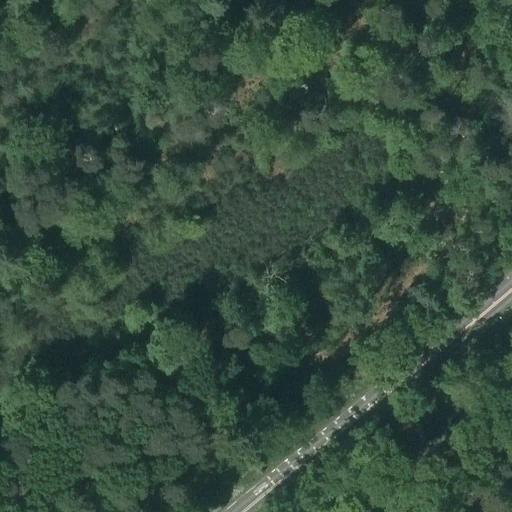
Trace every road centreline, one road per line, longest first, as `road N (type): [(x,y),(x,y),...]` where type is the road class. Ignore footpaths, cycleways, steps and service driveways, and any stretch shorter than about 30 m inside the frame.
road 1 (primary): [(244,511),(511,289)]
road 2 (unknown): [(313,511),(511,328)]
